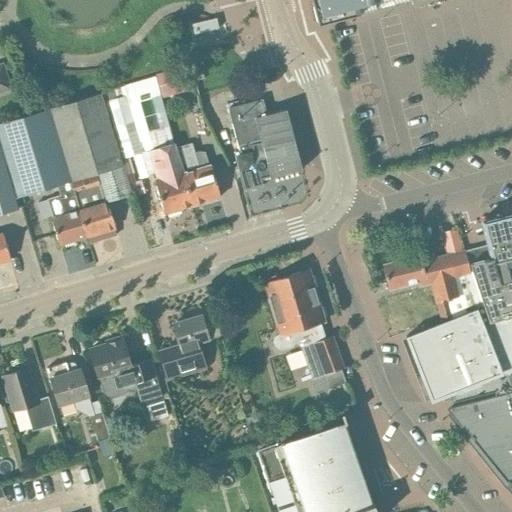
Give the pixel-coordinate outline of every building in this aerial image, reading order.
[(511,0),(311,0),(317,22),(401,0),(511,0)] [(212,19),(192,24),(194,34),(197,33),(211,30),(218,28),(218,26),(217,22),(216,18),(212,19)] [(0,91),(11,88),(2,63),(0,64),(0,91)] [(155,76),(161,95),(177,90),(171,71),(155,76)] [(102,93),(121,158),(144,151),(125,86),(102,93)] [(98,240),(115,235),(113,228),(115,228),(107,201),(104,202),(95,173),(122,165),(101,94),(49,109),(48,109),(86,236),(96,233),(98,240)] [(302,169),(286,109),(266,114),(262,99),(227,108),(239,152),(233,153),(243,190),(263,185),(262,179),(302,169)] [(59,245),(86,236),(48,109),(33,114),(0,123),(0,139),(17,197),(58,185),(61,194),(47,199),(53,217),(51,218),(59,245)] [(211,165),(209,166),(205,151),(198,151),(195,153),(192,143),(188,144),(183,127),(170,129),(174,143),(176,148),(192,205),(220,197),(211,165)] [(154,182),(164,213),(192,205),(176,148),(174,143),(148,151),(157,181),(154,182)] [(0,262),(10,259),(4,240),(2,232),(0,232),(0,212),(17,208),(0,151),(0,262)] [(142,180),(129,183),(133,196),(145,193),(142,180)] [(488,322),(511,316),(511,212),(481,220),(489,249),(477,252),(476,248),(464,251),(470,271),(471,271),(483,308),(488,322)] [(441,322),(483,308),(471,271),(470,271),(464,251),(464,250),(421,261),(420,255),(382,265),(388,289),(420,281),(421,285),(431,282),(441,322)] [(308,269),(303,271),(265,282),(281,333),(279,334),(275,337),(273,342),(274,346),(278,349),(283,350),(292,347),(294,343),(293,341),(302,338),(299,329),(324,322),(308,269)] [(441,322),(406,336),(406,337),(430,399),(431,400),(449,393),(453,402),(495,391),(496,396),(501,395),(496,377),(500,376),(505,375),(488,322),(485,314),(483,308),(441,322)] [(159,352),(167,381),(209,368),(200,341),(208,338),(201,315),(172,324),(179,346),(159,352)] [(511,316),(488,322),(505,375),(508,374),(511,373),(511,316)] [(301,347),(312,379),(343,368),(332,336),(301,347)] [(106,344),(90,349),(96,368),(98,376),(99,379),(103,391),(103,393),(107,396),(112,398),(124,394),(128,389),(136,390),(141,407),(146,406),(150,421),(168,416),(163,400),(164,400),(159,386),(158,383),(152,363),(136,368),(135,363),(130,365),(123,344),(108,348),(106,344)] [(90,403),(87,395),(88,395),(79,369),(69,372),(66,362),(46,368),(58,404),(73,399),(75,408),(90,416),(98,440),(110,437),(98,400),(90,403)] [(37,399),(29,373),(21,375),(20,370),(2,376),(8,395),(13,410),(24,407),(32,431),(56,423),(53,415),(47,396),(37,399)] [(496,396),(449,408),(447,410),(511,490),(511,373),(508,374),(511,390),(511,391),(501,395),(496,396)] [(99,379),(93,381),(97,393),(103,391),(99,379)] [(375,511),(373,505),(364,508),(355,482),(362,479),(361,478),(357,479),(348,453),(352,451),(351,449),(350,450),(341,424),(345,422),(345,421),(344,421),(344,422),(258,451),(278,511),(375,511)]
